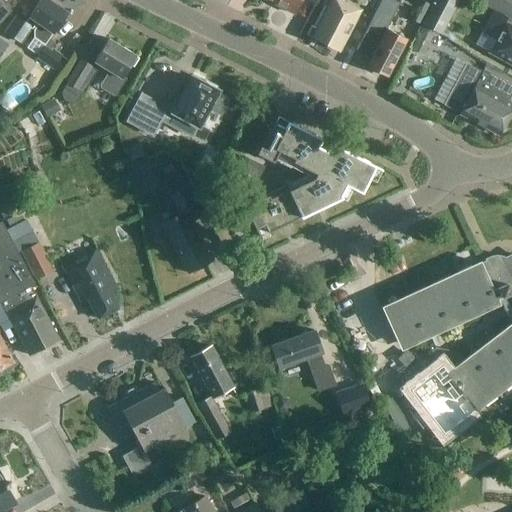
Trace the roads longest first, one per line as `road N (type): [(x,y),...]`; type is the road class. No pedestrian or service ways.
road 1 (tertiary): [(22,398),(417,203),(456,168)]
road 2 (tertiary): [(456,168),(398,120),(151,0)]
road 3 (residential): [(88,511),(22,398)]
